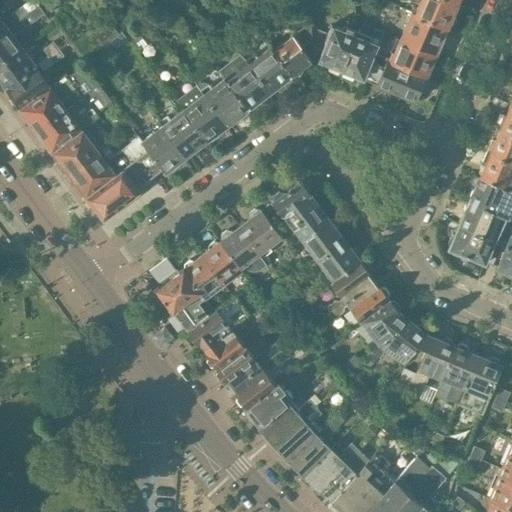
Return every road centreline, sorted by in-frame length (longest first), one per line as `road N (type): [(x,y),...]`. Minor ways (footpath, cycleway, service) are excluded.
road 1 (residential): [(440,155),(336,113),(309,119),(87,276)]
road 2 (residential): [(278,511),(236,470),(87,276)]
road 3 (residential): [(511,317),(451,295),(412,259),(409,228),(440,155)]
road 4 (unknown): [(412,259),(309,119)]
road 5 (residential): [(504,0),(440,155)]
road 6 (residential): [(87,276),(0,154)]
